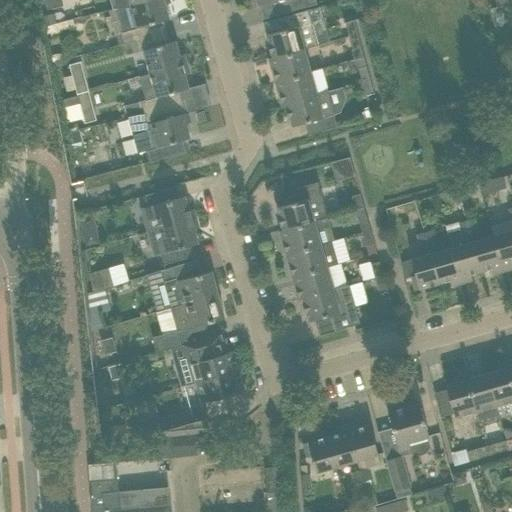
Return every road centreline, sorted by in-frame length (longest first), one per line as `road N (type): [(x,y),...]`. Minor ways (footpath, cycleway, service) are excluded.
road 1 (residential): [(280,375),(267,360),(220,195),(248,148),(210,0)]
road 2 (secondary): [(41,511),(22,260),(4,224)]
road 3 (residential): [(511,316),(280,375)]
road 4 (residential): [(280,375),(260,451),(186,459),(190,511)]
road 5 (unclassified): [(4,224),(15,150),(0,78)]
